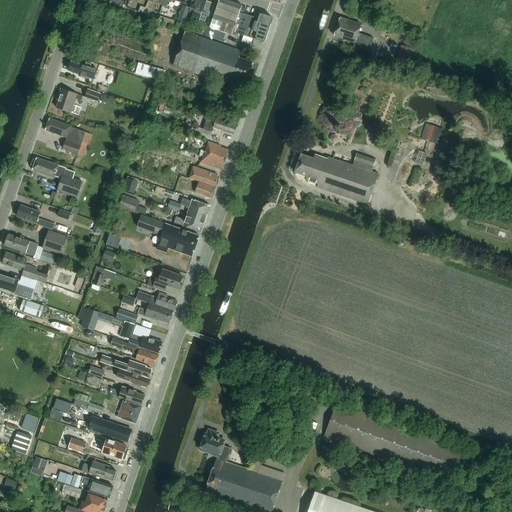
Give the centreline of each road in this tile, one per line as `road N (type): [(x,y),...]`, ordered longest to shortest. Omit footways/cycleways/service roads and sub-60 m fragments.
road 1 (tertiary): [(116,511),(287,13)]
road 2 (residential): [(0,221),(77,0)]
road 3 (residential): [(288,165),(342,0)]
